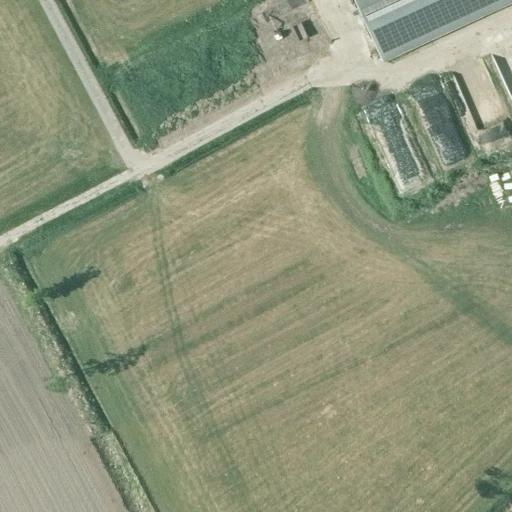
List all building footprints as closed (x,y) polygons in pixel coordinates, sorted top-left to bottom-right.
[(511,0),(356,0),(386,63),(511,2),(511,0)] [(511,45),(492,53),(511,109),(511,108),(511,45)] [(433,151),(465,137),(439,78),(407,92),(433,151)] [(488,78),(458,79),(460,114),(490,112),(488,78)] [(426,181),(418,163),(391,175),(399,192),(426,181)]
